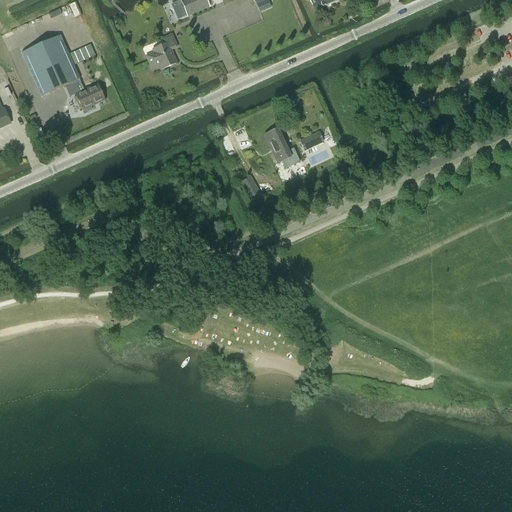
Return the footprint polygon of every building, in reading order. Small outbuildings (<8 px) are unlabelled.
[(180,1),(171,5),(177,20),(186,16),(187,17),(209,7),(205,0),(180,0),(180,1)] [(267,0),(255,5),(258,12),(270,7),(267,0)] [(310,0),(316,11),(321,9),(321,7),(337,0),(310,0)] [(65,6),(69,17),(79,13),(76,3),(65,6)] [(177,47),(172,35),(162,39),(165,45),(153,50),(154,53),(146,56),(151,67),(159,64),(162,70),(177,63),(171,50),(177,47)] [(59,36),(20,53),(40,97),(75,82),(79,80),(73,66),(95,56),(90,45),(68,55),(59,36)] [(79,80),(75,82),(80,93),(75,95),(82,111),(104,101),(97,85),(84,91),(79,80)] [(0,128),(10,124),(3,110),(2,110),(0,107),(0,128)] [(289,151),(278,129),(264,136),(278,164),(282,162),(285,169),(299,162),(293,149),(289,151)] [(318,132),(299,141),(304,151),(323,142),(318,132)] [(254,184),(244,190),(250,202),(261,196),(254,184)]
